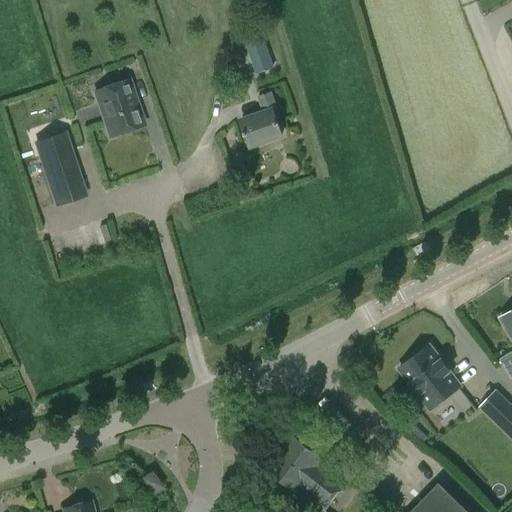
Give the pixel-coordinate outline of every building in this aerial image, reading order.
[(246,43),(247,48),(256,74),(264,72),(273,69),(262,38),(246,43)] [(110,137),(144,125),(129,80),(95,91),(110,137)] [(277,108),(271,92),(257,97),(263,113),(241,121),(250,147),(282,136),(273,109),(277,108)] [(73,161),(44,170),(62,217),(90,207),(73,161)] [(511,336),(511,353),(499,361),(510,379),(511,377),(511,310),(501,318),(511,336)] [(430,342),(396,368),(430,411),(464,385),(430,342)] [(511,406),(496,391),(482,405),(511,434),(511,406)] [(312,504),(315,501),(326,509),(346,483),(325,467),(327,464),(294,438),(269,471),(312,504)] [(143,478),(154,493),(162,487),(151,473),(143,478)] [(468,511),(440,483),(411,511),(468,511)] [(93,511),(91,502),(64,510),(64,511),(93,511)]
